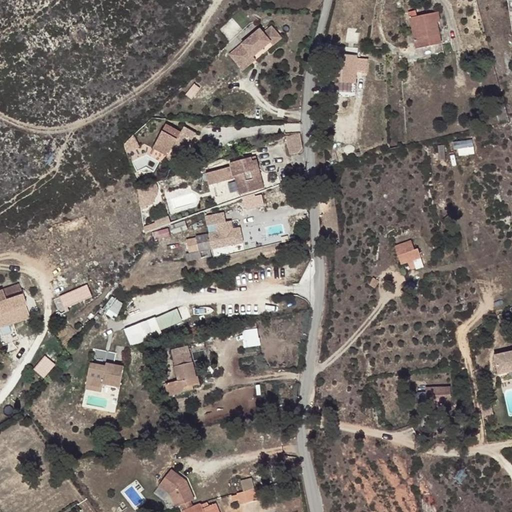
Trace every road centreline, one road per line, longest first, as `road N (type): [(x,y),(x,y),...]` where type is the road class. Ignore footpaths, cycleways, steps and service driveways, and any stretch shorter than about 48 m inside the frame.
road 1 (residential): [(316,511),(301,430),(318,284),(308,100),(328,0)]
road 2 (track): [(0,109),(38,124),(76,122),(144,90),(218,0)]
road 3 (track): [(302,416),(434,451),(472,452),(511,439)]
road 4 (unknown): [(308,131),(254,86),(194,97)]
